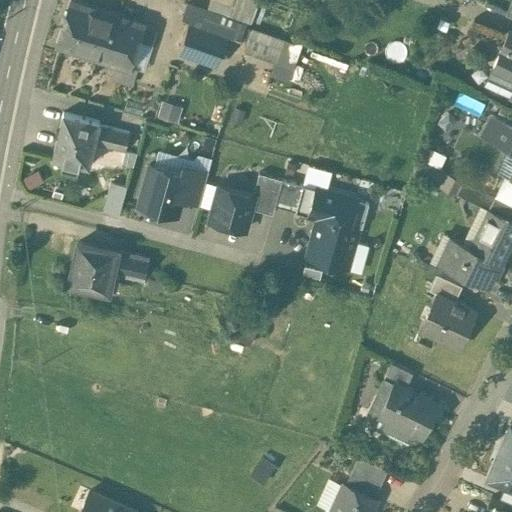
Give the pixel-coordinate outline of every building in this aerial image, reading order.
[(143,18),(85,0),(69,0),(57,38),(116,57),(130,61),(139,34),(138,34),(143,19),(143,18)] [(217,0),(185,0),(181,11),(190,14),(234,27),(246,31),(252,13),(217,0)] [(217,0),(252,13),(258,0),(217,0)] [(234,27),(190,14),(182,44),(225,57),(234,27)] [(143,18),(143,19),(138,34),(139,34),(151,38),(156,23),(143,18)] [(511,26),(510,25),(492,63),(511,72),(511,86),(510,91),(511,91),(511,26)] [(511,86),(511,72),(492,63),(491,63),(484,79),(510,91),(511,86)] [(163,92),(157,108),(178,115),(183,99),(163,92)] [(64,107),(54,150),(89,158),(94,136),(98,118),(99,115),(64,107)] [(511,118),(492,108),(482,129),(511,143),(511,118)] [(98,118),(94,136),(125,144),(129,126),(98,118)] [(195,126),(174,119),(169,138),(190,144),(195,126)] [(182,167),(150,158),(139,199),(177,209),(181,194),(189,169),(182,167)] [(185,158),(182,167),(189,169),(181,194),(199,199),(209,165),(185,158)] [(282,173),(259,167),(253,188),(254,189),(251,202),(273,208),(275,199),(282,173)] [(303,179),(282,173),(275,199),(296,205),(303,179)] [(104,205),(122,207),(126,176),(107,174),(104,205)] [(495,191),(463,175),(457,188),(489,203),(489,202),(495,191)] [(253,188),(220,179),(212,209),(215,215),(245,223),(251,202),(254,189),(253,188)] [(357,193),(303,179),(296,205),(319,211),(309,248),(325,253),(333,261),(343,258),(347,244),(351,245),(357,224),(354,219),(350,218),(357,193)] [(511,232),(511,213),(489,202),(489,203),(478,227),(483,229),(476,243),(471,240),(470,242),(496,254),(501,256),(511,232)] [(471,240),(455,233),(443,258),(485,278),(496,254),(470,242),(471,240)] [(116,245),(80,237),(71,276),(107,284),(113,256),(115,246),(116,245)] [(147,253),(115,246),(113,256),(123,258),(121,267),(142,272),(147,253)] [(462,281),(437,269),(430,284),(435,287),(436,286),(455,295),(462,281)] [(455,295),(436,286),(435,287),(419,322),(420,323),(422,319),(438,326),(436,331),(459,342),(477,306),(455,295)] [(413,368),(392,357),(384,373),(394,378),(394,377),(406,383),(413,368)] [(406,383),(394,377),(394,378),(379,410),(380,411),(401,420),(417,428),(418,428),(434,396),(406,383)] [(401,420),(380,411),(376,420),(377,425),(408,439),(412,438),(417,428),(401,420)] [(511,421),(504,438),(507,439),(491,476),(511,484),(511,421)] [(279,455),(266,444),(254,461),(267,471),(279,455)] [(368,511),(377,494),(344,478),(328,511),(368,511)] [(134,511),(136,508),(90,487),(78,511),(134,511)] [(511,511),(511,510),(495,503),(491,511),(511,511)]
